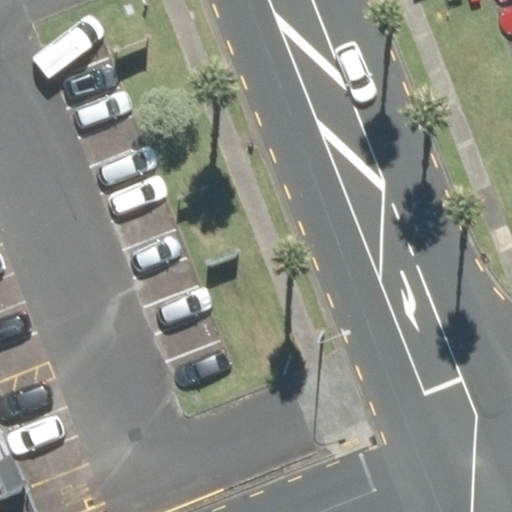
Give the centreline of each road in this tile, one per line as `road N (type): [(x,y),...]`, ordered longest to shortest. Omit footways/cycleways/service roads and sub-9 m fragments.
road 1 (tertiary): [(495,511),(296,0)]
road 2 (unknown): [(155,465),(33,511)]
